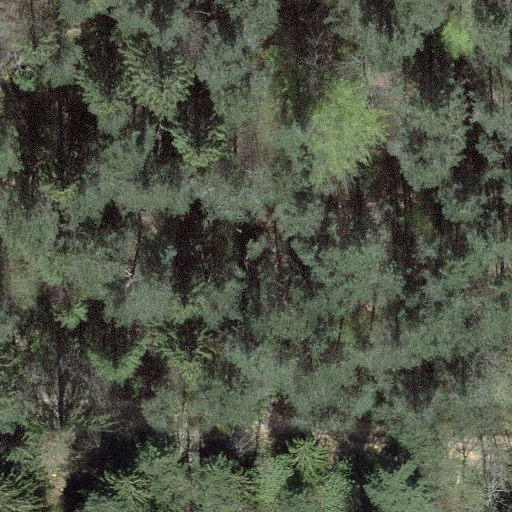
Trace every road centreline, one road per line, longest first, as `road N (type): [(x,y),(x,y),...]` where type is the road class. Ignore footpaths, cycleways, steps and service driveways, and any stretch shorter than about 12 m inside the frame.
road 1 (track): [(511,452),(0,435)]
road 2 (track): [(199,440),(511,278)]
